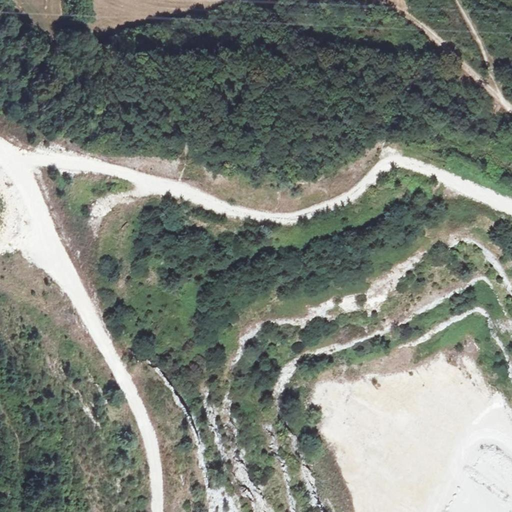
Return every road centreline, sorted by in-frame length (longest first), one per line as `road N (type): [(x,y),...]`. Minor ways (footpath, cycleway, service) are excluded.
road 1 (track): [(511,214),(434,172),(396,163),(342,204),(278,220),(143,183)]
road 2 (track): [(159,511),(151,434),(125,378),(73,281),(0,210)]
road 3 (track): [(496,98),(419,24),(384,4),(354,0)]
road 4 (track): [(65,272),(25,180),(0,153)]
